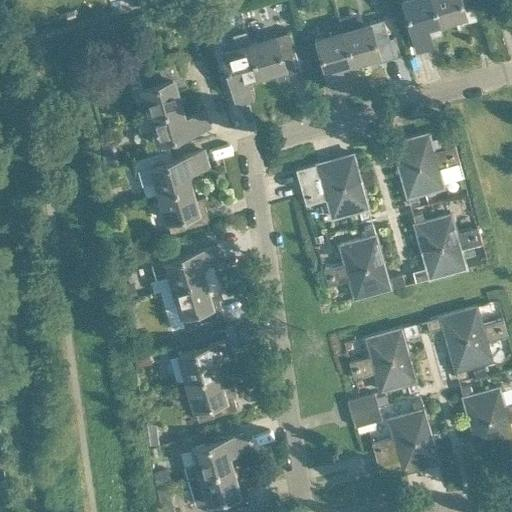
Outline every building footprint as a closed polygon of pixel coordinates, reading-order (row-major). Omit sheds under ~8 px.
[(426,23),(438,20),(432,0),(403,0),(417,49),(432,45),(426,23)] [(480,17),(475,0),(432,0),(438,20),(454,16),(456,23),(480,17)] [(383,17),(342,29),(351,60),(368,55),(370,63),(394,56),(383,17)] [(340,63),(351,60),(342,29),(316,36),(331,88),(346,84),(340,63)] [(245,76),(257,73),(248,42),(244,30),(232,34),(236,50),(223,54),(236,101),(251,97),(245,76)] [(289,31),(248,42),(257,73),(273,68),(275,76),(300,69),(289,31)] [(183,85),(176,60),(137,72),(149,112),(180,103),(175,87),(183,85)] [(209,124),(205,110),(183,116),(180,103),(149,112),(136,116),(140,130),(153,126),(156,136),(155,137),(156,140),(209,124)] [(433,149),(428,131),(377,145),(380,156),(394,152),(399,168),(457,152),(454,143),(433,149)] [(207,164),(203,149),(137,168),(142,183),(155,179),(158,191),(189,182),(186,170),(207,164)] [(360,179),(352,152),(341,155),(348,182),(360,179)] [(464,179),(457,152),(399,168),(409,204),(418,202),(416,193),(443,185),(442,182),(463,177),(464,179)] [(348,182),(341,155),(329,158),(337,185),(348,182)] [(337,185),(329,158),(318,161),(321,175),(325,188),(337,185)] [(321,175),(318,161),(295,168),(299,181),(321,175)] [(325,188),(321,175),(299,181),(303,195),(325,188)] [(348,182),(337,185),(325,188),(303,195),(305,203),(327,197),(332,216),(359,208),(361,217),(370,215),(360,179),(348,182)] [(194,198),(189,182),(158,191),(170,231),(209,220),(202,196),(194,198)] [(140,205),(144,227),(158,224),(154,202),(140,205)] [(412,213),(422,249),(479,233),(477,224),(455,230),(450,212),(423,220),(421,211),(412,213)] [(344,261),(323,267),(325,276),(383,260),(373,224),(364,227),(366,235),(339,243),(344,261)] [(460,247),(482,241),(479,233),(422,249),(426,265),(411,269),(414,280),(465,265),(460,247)] [(212,260),(221,257),(217,242),(151,261),(155,276),(169,272),(173,284),(215,272),(212,260)] [(387,276),(383,260),(325,276),(328,284),(349,278),(354,297),(404,282),(402,272),(387,276)] [(220,289),(215,272),(173,284),(184,324),(223,313),(216,290),(220,289)] [(481,322),(476,304),(426,318),(429,329),(444,325),(448,340),(505,325),(503,316),(481,322)] [(404,336),(419,332),(416,321),(365,335),(370,354),(349,360),(351,368),(409,352),(404,336)] [(486,340),(507,334),(505,325),(448,340),(458,377),(467,374),(465,366),(491,358),(486,340)] [(235,351),(230,337),(179,353),(187,380),(217,370),(213,358),(235,351)] [(418,388),(409,352),(351,368),(353,377),(375,371),(380,389),(406,382),(409,390),(418,388)] [(237,408),(234,397),(230,384),(222,387),(217,370),(187,380),(199,420),(237,408)] [(460,386),(470,422),(511,410),(511,401),(504,403),(499,385),(472,392),(469,384),(460,386)] [(374,391),(358,395),(347,398),(351,412),(378,404),(374,391)] [(392,434),(371,440),(374,449),(396,443),(408,439),(419,436),(431,433),(421,398),(412,400),(414,408),(387,416),(392,434)] [(381,418),(378,404),(351,412),(354,425),(381,418)] [(511,433),(508,420),(511,419),(511,410),(470,422),(474,439),(460,443),(462,453),(511,439),(511,433)] [(248,445),(244,431),(192,446),(196,459),(184,463),(188,477),(231,463),(227,452),(248,445)] [(438,460),(431,433),(419,436),(427,463),(438,460)] [(427,463),(419,436),(408,439),(415,466),(427,463)] [(415,466),(408,439),(396,443),(400,456),(404,470),(415,466)] [(400,456),(396,443),(374,449),(377,462),(400,456)] [(404,470),(400,456),(377,462),(381,476),(404,470)] [(236,480),(231,463),(188,477),(198,511),(214,511),(251,501),(244,478),(236,480)]
